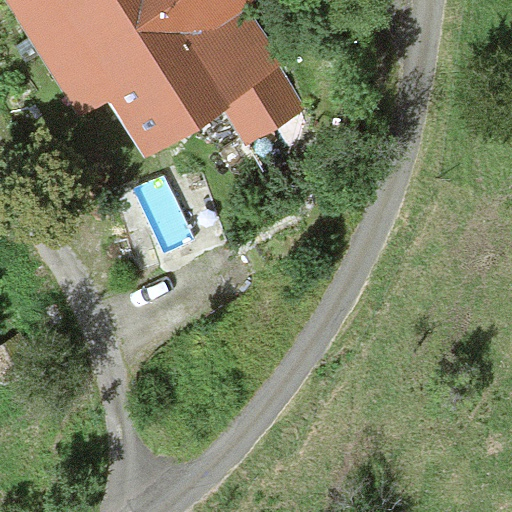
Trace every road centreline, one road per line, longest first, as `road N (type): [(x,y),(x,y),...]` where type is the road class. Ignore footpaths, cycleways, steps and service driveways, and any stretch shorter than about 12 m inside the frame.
road 1 (unclassified): [(149,511),(228,441),(322,332),(417,92),(424,0)]
road 2 (track): [(131,511),(95,328),(0,172)]
